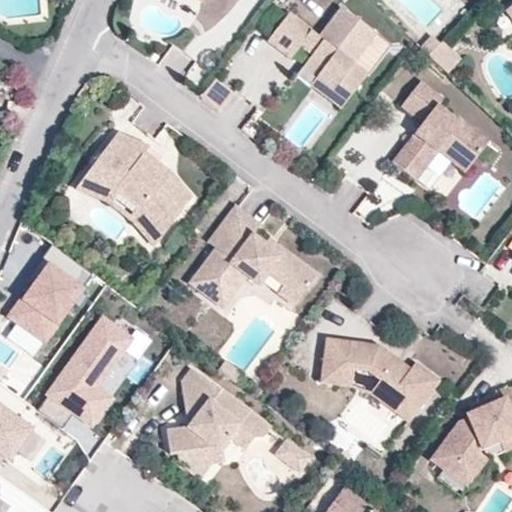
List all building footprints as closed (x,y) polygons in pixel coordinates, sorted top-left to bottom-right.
[(350,94),(390,42),(341,5),(319,34),(288,11),(267,38),(291,56),(300,44),(304,38),(314,45),(314,49),(311,53),(302,64),(316,74),(333,87),(336,83),(350,94)] [(314,45),(304,38),(300,44),(311,53),(314,49),(314,45)] [(459,57),(441,40),(428,53),(447,71),(459,57)] [(350,94),(336,83),(333,87),(316,74),(310,83),(341,105),(350,94)] [(221,112),(235,91),(214,76),(199,97),(221,112)] [(25,95),(19,79),(13,81),(19,98),(25,95)] [(488,139),(461,117),(459,120),(437,103),(443,96),(420,79),(401,104),(422,120),(392,159),(415,177),(438,148),(442,142),(469,164),(488,139)] [(168,169),(165,173),(155,165),(158,161),(162,156),(147,145),(116,131),(85,173),(116,186),(142,205),(163,231),(190,196),(168,169)] [(469,164),(442,142),(438,148),(465,169),(469,164)] [(168,169),(158,161),(155,165),(165,173),(168,169)] [(105,200),(116,186),(85,173),(74,186),(105,200)] [(316,273),(285,250),(281,255),(263,242),(252,234),(260,224),(234,204),(206,241),(215,247),(189,281),(212,299),(224,283),(233,290),(245,274),(258,284),(267,271),(282,283),(299,295),(316,273)] [(163,231),(142,205),(131,220),(153,245),(163,231)] [(285,250),(267,237),(263,242),(281,255),(285,250)] [(37,358),(97,279),(58,250),(35,279),(44,286),(32,302),(27,298),(2,331),(37,358)] [(221,306),(233,290),(224,283),(212,299),(221,306)] [(299,295),(282,283),(276,291),(293,304),(299,295)] [(134,336),(102,313),(45,393),(93,427),(115,396),(99,385),(134,336)] [(409,367),(377,344),(325,337),(320,381),(335,382),(337,366),(353,368),(367,369),(379,378),(373,386),(412,414),(437,379),(413,361),(409,367)] [(227,363),(221,370),(239,383),(245,375),(227,363)] [(351,384),(353,368),(337,366),(335,382),(351,384)] [(271,427),(193,367),(183,381),(186,403),(199,413),(189,426),(167,430),(171,453),(179,452),(180,463),(193,473),(213,447),(224,446),(231,436),(246,449),(255,437),(264,436),(271,427)] [(412,414),(373,386),(369,392),(407,420),(412,414)] [(488,403),(472,410),(465,413),(467,416),(457,421),(437,448),(464,469),(478,450),(479,449),(499,440),(503,450),(511,445),(511,386),(486,398),(488,403)] [(488,403),(486,398),(470,405),(472,410),(488,403)] [(189,426),(199,413),(186,403),(189,426)] [(0,464),(5,458),(9,462),(33,429),(0,405),(0,464)] [(311,457),(287,439),(277,453),(300,471),(311,457)] [(226,461),(224,446),(213,447),(193,473),(200,478),(212,463),(226,461)] [(466,485),(487,457),(478,450),(464,469),(437,448),(429,458),(466,485)] [(373,511),(374,511),(376,509),(344,487),(325,511),(373,511)]
